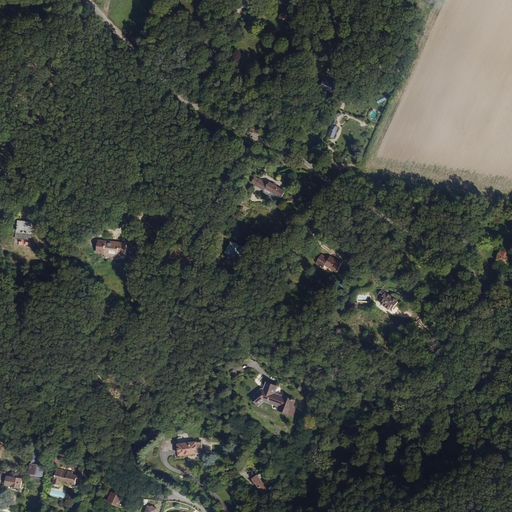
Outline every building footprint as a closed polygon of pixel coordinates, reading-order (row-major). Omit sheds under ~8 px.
[(296,15),(285,8),(283,11),(294,18),(296,15)] [(294,18),(283,11),(282,11),(279,15),(288,20),(292,23),(295,19),(294,18)] [(338,87),(334,86),(336,81),(330,79),(328,84),(330,85),(327,91),(334,94),(338,87)] [(375,99),(378,104),(387,99),(384,94),(375,99)] [(333,137),(337,126),(334,125),(336,121),(332,119),(330,124),(331,124),(327,135),(333,137)] [(320,154),(322,152),(317,150),(314,156),(318,158),(320,159),(322,155),(320,154)] [(286,190),(269,181),(268,183),(259,177),(259,178),(255,184),(264,189),(264,190),(265,188),(281,198),(286,190)] [(281,198),(265,188),(264,190),(264,189),(263,191),(271,196),(269,198),(269,200),(271,201),(272,200),(273,197),(278,201),(279,200),(281,198)] [(121,212),(117,206),(112,210),(116,216),(121,212)] [(168,226),(176,219),(168,211),(160,219),(168,226)] [(32,240),(33,232),(31,231),(32,221),(17,220),(16,230),(15,230),(14,238),(32,240)] [(126,253),(127,243),(121,242),(121,243),(99,240),(98,244),(100,244),(99,250),(104,251),(104,252),(118,254),(118,252),(126,253)] [(241,259),(246,248),(231,241),(226,252),(241,259)] [(509,256),(511,249),(502,246),(499,253),(498,253),(496,259),(508,263),(510,256),(509,256)] [(342,264),(330,256),(328,258),(321,253),(315,262),(323,267),(324,265),(336,273),(342,264)] [(398,303),(385,293),(385,292),(382,289),(378,294),(381,297),(379,300),(382,302),(381,303),(389,310),(390,309),(392,310),(398,303)] [(260,386),(265,381),(259,375),(254,380),(260,386)] [(294,400),(274,392),(276,385),(265,381),(263,388),(261,388),(251,397),(258,405),(263,400),(279,406),(277,409),(292,415),(295,406),(292,405),(294,400)] [(197,453),(196,442),(178,444),(179,455),(197,453)] [(42,475),(44,465),(41,465),(36,464),(37,461),(37,459),(35,458),(36,456),(37,456),(42,453),(32,451),(29,473),(42,475)] [(86,479),(89,469),(80,467),(79,473),(80,474),(79,478),(80,478),(86,479)] [(75,481),(76,475),(72,474),(72,472),(67,471),(62,470),(63,469),(56,468),(53,483),(60,484),(60,481),(64,482),(65,483),(74,485),(75,481)] [(119,480),(111,469),(108,472),(115,483),(119,480)] [(268,489),(257,475),(253,479),(264,493),(268,489)] [(20,487),(22,478),(7,476),(5,485),(20,487)] [(271,494),(276,490),(272,486),(268,489),(264,493),(265,494),(267,495),(268,495),(271,494)] [(119,506),(123,496),(111,492),(107,501),(119,506)]
